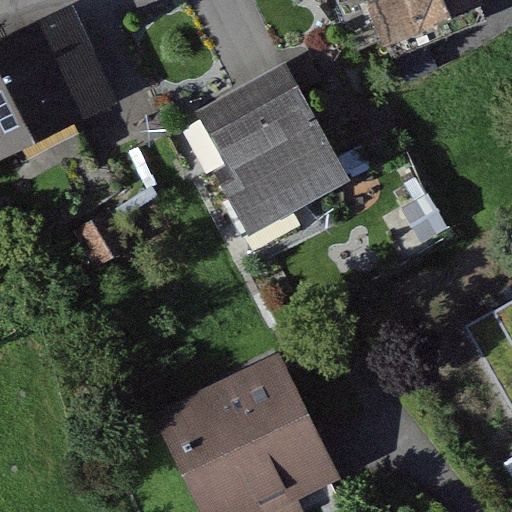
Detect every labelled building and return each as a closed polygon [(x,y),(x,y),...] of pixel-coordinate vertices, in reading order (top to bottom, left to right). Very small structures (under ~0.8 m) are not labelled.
[(504,0),(383,0),(407,52),(508,8),(504,0)] [(78,14),(0,52),(0,172),(126,109),(78,14)] [(299,70),(204,120),(265,234),(359,184),(299,70)] [(114,213),(82,231),(100,264),(132,246),(114,213)] [(511,301),(466,327),(511,410),(511,301)] [(292,360),(164,417),(206,511),(272,511),(346,479),(292,360)]
